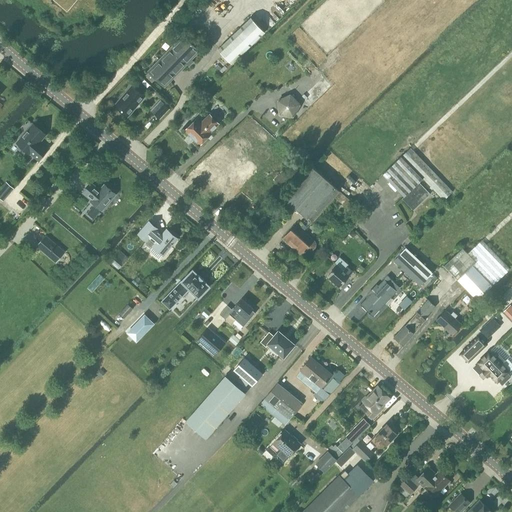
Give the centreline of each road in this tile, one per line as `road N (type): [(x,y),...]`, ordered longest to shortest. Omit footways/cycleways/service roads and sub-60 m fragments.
road 1 (tertiary): [(511,479),(0,45)]
road 2 (unknown): [(181,474),(322,319)]
